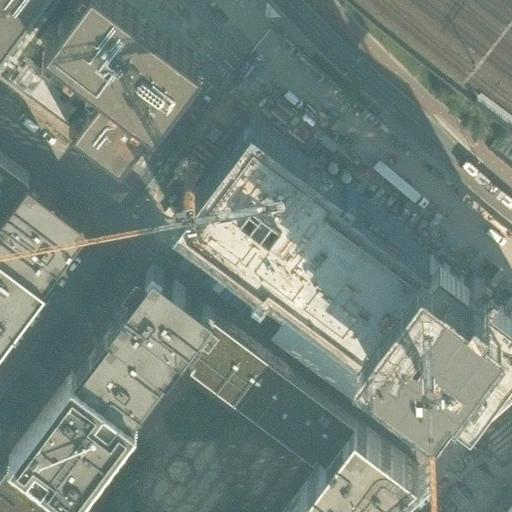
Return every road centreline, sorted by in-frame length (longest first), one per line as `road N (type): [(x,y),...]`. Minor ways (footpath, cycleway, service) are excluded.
road 1 (residential): [(129,211),(433,437)]
road 2 (secondary): [(511,208),(277,0)]
road 3 (residential): [(0,384),(129,211)]
road 4 (residential): [(129,211),(0,114)]
